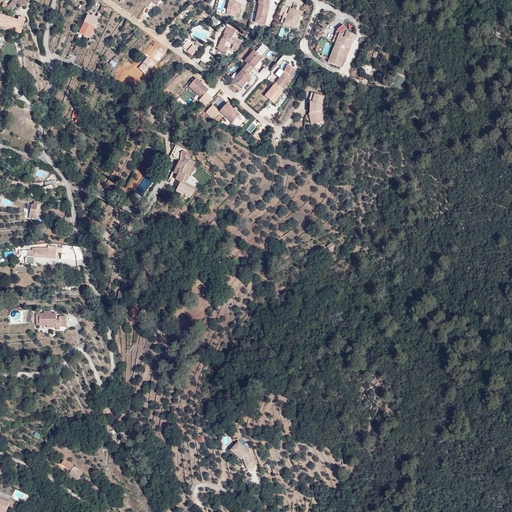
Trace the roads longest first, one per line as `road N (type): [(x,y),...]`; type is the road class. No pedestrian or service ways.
road 1 (unclassified): [(45,155),(66,184),(87,281),(107,312),(112,380),(101,383),(78,348),(61,372),(0,374)]
road 2 (unclassified): [(104,0),(281,128)]
road 3 (unclassified): [(54,0),(45,155)]
